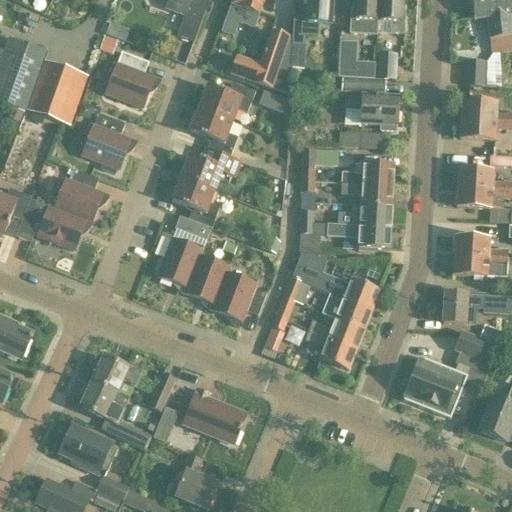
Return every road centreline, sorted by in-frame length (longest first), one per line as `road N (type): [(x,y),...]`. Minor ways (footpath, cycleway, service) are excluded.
road 1 (residential): [(357,423),(424,265),(436,0)]
road 2 (residential): [(92,318),(188,68)]
road 3 (unclassified): [(294,400),(92,318)]
road 4 (residential): [(0,491),(81,313)]
road 5 (residential): [(248,511),(294,400)]
